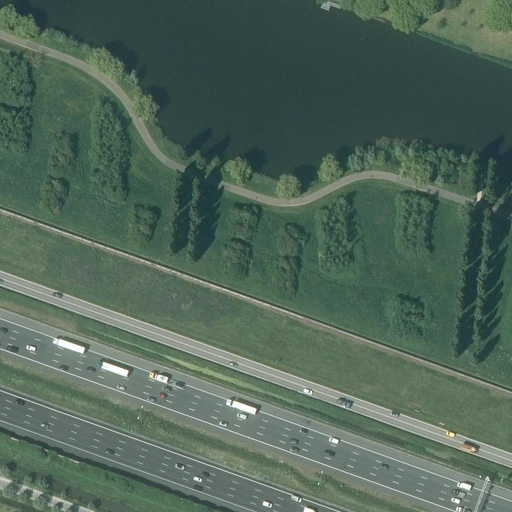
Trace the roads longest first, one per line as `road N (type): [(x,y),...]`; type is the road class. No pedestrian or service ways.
road 1 (track): [(0,200),(511,386)]
road 2 (primary): [(0,279),(511,462)]
road 3 (motorway): [(495,511),(0,334)]
road 4 (motorway): [(0,406),(295,511)]
